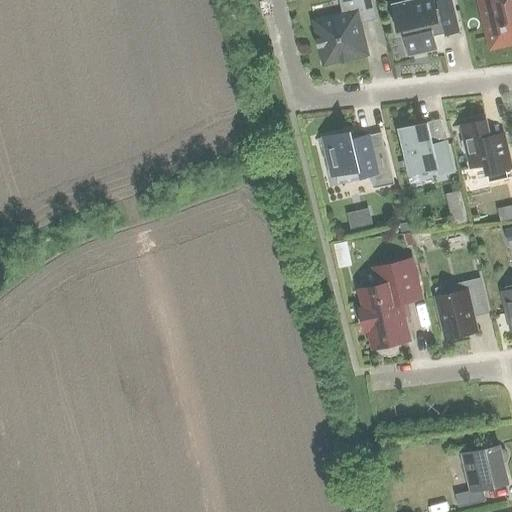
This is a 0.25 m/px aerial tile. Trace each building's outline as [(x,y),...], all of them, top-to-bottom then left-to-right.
[(359,23),(377,18),(372,0),(340,0),(344,16),(316,22),(319,37),(316,38),(318,49),(319,49),(323,66),(341,62),(341,63),(352,61),(351,57),(366,53),(359,23)] [(437,8),(434,0),(408,0),(391,4),(398,32),(403,31),(409,57),(437,50),(434,35),(445,33),(446,35),(461,32),(453,0),(439,0),(437,0),(439,8),(437,8)] [(511,0),(479,0),(491,48),(511,43),(510,35),(511,34),(511,0)] [(488,183),(511,177),(511,168),(506,142),(492,145),(486,117),(474,119),(474,122),(452,127),(453,129),(461,127),(464,141),(462,142),(464,153),(467,153),(471,168),(484,165),(488,183)] [(439,175),(453,171),(446,142),(433,145),(428,123),(400,129),(410,173),(437,167),(439,175)] [(330,156),(335,175),(359,169),(361,179),(373,176),(376,187),(374,188),(374,189),(395,184),(386,146),(385,146),(386,149),(374,152),(370,135),(371,135),(371,134),(353,138),(352,133),(354,132),(353,131),(315,140),(316,141),(318,141),(322,158),(330,156)] [(349,227),(370,224),(368,208),(347,211),(349,227)] [(409,231),(408,223),(400,224),(401,232),(409,231)] [(415,245),(412,233),(405,235),(408,246),(415,245)] [(376,347),(407,339),(398,303),(419,298),(410,261),(376,269),(380,286),(362,290),(367,309),(361,311),(365,328),(371,327),(376,347)] [(437,297),(447,338),(476,331),(473,316),(488,312),(481,279),(436,289),(438,297),(437,297)] [(511,287),(506,289),(507,292),(503,293),(511,329),(511,287)] [(455,494),(458,507),(486,501),(483,488),(508,482),(504,463),(507,461),(508,457),(507,453),(504,450),(500,449),(500,445),(462,454),(471,491),(455,494)]
